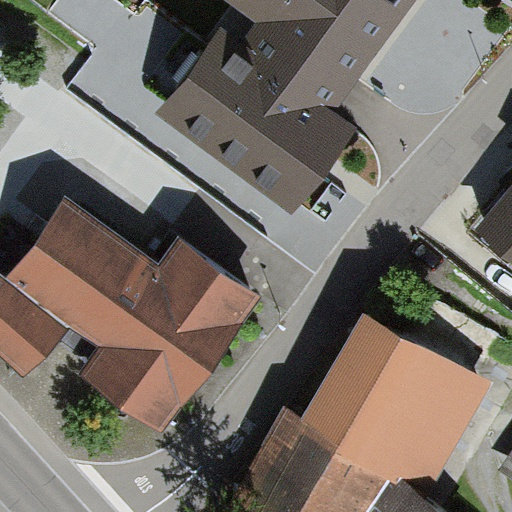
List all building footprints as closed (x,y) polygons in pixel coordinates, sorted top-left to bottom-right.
[(330,163),(356,128),(334,113),(416,0),(231,0),(264,24),(245,49),(217,30),(157,112),(294,212),(330,163)] [(511,184),(474,232),(511,263),(511,184)] [(160,261),(69,194),(8,277),(102,346),(81,375),(161,434),(263,295),(180,234),(160,261)] [(66,331),(0,275),(0,354),(23,376),(66,331)] [(495,380),(365,315),(304,418),(287,408),(237,506),(246,511),(442,511),(423,499),(495,380)] [(511,451),(500,468),(511,476),(511,451)]
